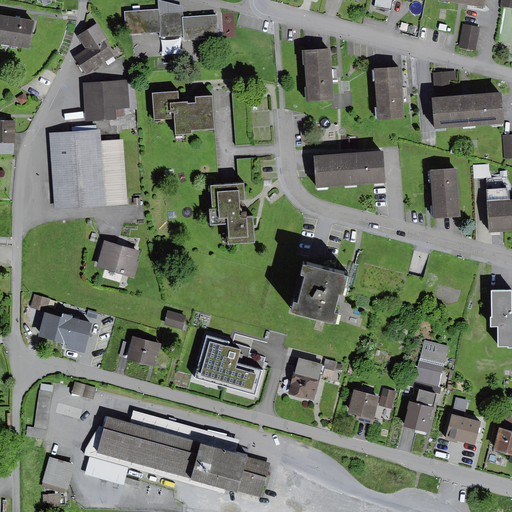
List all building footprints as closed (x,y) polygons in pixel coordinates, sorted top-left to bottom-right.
[(375,0),(374,7),(391,10),(393,2),(396,0),(375,0)] [(486,0),(438,0),(461,4),(485,8),(486,0)] [(159,9),(125,12),(127,36),(160,33),(160,38),(183,36),(184,41),(220,39),(219,16),(184,18),(183,6),(159,1),(159,9)] [(18,19),(0,16),(0,44),(30,49),(35,22),(18,19)] [(117,56),(97,24),(79,36),(87,49),(74,57),(86,76),(117,56)] [(480,27),(463,24),(459,48),(476,51),(480,27)] [(331,50),(303,51),(303,66),(306,66),(307,88),(305,88),(306,103),(334,101),(333,74),(331,50)] [(401,68),(374,70),(378,121),(405,119),(403,92),(401,68)] [(455,71),(433,74),(436,96),(450,95),(449,80),(455,80),(455,71)] [(128,80),(82,83),(85,122),(116,120),(116,110),(130,109),(128,82),(128,80)] [(128,82),(130,109),(130,110),(137,110),(134,81),(128,82)] [(244,89),(232,90),(236,146),(248,145),(244,89)] [(179,92),(152,94),(154,122),(175,120),(176,136),(191,135),(191,132),(215,130),(212,98),(196,99),(196,105),(188,105),(188,103),(179,104),(179,92)] [(24,94),(17,98),(21,105),(28,101),(24,94)] [(466,97),(432,99),(434,130),(504,124),(502,94),(466,97)] [(15,122),(0,122),(0,142),(13,143),(16,143),(15,122)] [(101,131),(51,134),(56,209),(127,205),(123,141),(102,142),(101,131)] [(511,135),(502,136),(504,159),(511,158),(511,135)] [(13,143),(0,142),(0,154),(13,155),(13,143)] [(383,153),(314,158),(316,188),(385,184),(383,153)] [(258,181),(256,158),(237,160),(239,182),(258,181)] [(489,164),(473,165),(474,179),(490,178),(489,164)] [(457,170),(431,171),(432,193),(434,218),(460,216),(457,170)] [(244,186),(212,188),(213,211),(210,211),(211,227),(227,226),(228,246),(255,244),(254,218),(247,219),(247,215),(240,215),(240,210),(239,202),(245,201),(244,186)] [(510,189),(487,190),(490,233),(511,231),(511,200),(511,201),(510,189)] [(140,252),(104,241),(96,268),(134,279),(139,263),(137,262),(140,252)] [(349,280),(304,268),(301,279),(305,280),(298,306),(295,305),(292,316),(335,328),(338,318),(334,317),(339,298),(344,300),(349,280)] [(511,293),(492,294),(493,318),(490,319),(490,328),(498,328),(498,348),(508,348),(508,350),(511,350),(511,315),(511,316),(511,293)] [(50,299),(34,295),(31,308),(40,311),(41,308),(49,306),(50,299)] [(188,317),(167,311),(164,324),(184,330),(188,317)] [(63,318),(45,314),(38,338),(68,345),(67,349),(84,354),(92,325),(72,320),(73,317),(64,315),(63,318)] [(231,343),(207,336),(194,379),(254,396),(261,373),(236,366),(240,352),(230,349),(231,343)] [(161,345),(134,338),(132,344),(128,359),(128,360),(154,366),(156,356),(158,357),(161,345)] [(449,347),(424,341),(420,358),(444,364),(449,347)] [(132,344),(123,342),(119,357),(128,359),(132,344)] [(406,354),(399,352),(398,359),(405,361),(406,354)] [(323,365),(299,358),(289,394),(313,400),(323,365)] [(438,387),(444,364),(420,358),(417,367),(410,365),(404,385),(440,395),(442,388),(438,387)] [(337,362),(326,359),(323,368),(335,371),(335,370),(337,363),(337,362)] [(96,389),(75,383),(72,394),(93,400),(96,389)] [(40,391),(52,393),(53,386),(41,384),(40,391)] [(397,393),(384,389),(379,405),(392,409),(397,393)] [(43,439),(45,439),(52,393),(40,391),(34,428),(28,427),(27,436),(35,438),(43,439)] [(379,398),(354,391),(347,414),(373,421),(379,398)] [(415,404),(410,403),(404,427),(428,433),(437,395),(419,391),(415,404)] [(456,398),(452,416),(464,419),(468,401),(456,398)] [(133,411),(129,425),(235,454),(238,441),(133,411)] [(464,419),(452,416),(445,440),(475,448),(482,424),(464,419)] [(261,497),(270,464),(235,454),(129,425),(107,417),(103,428),(100,427),(86,448),(85,455),(91,457),(86,475),(125,485),(130,465),(237,495),(238,492),(261,497)] [(501,428),(511,431),(511,419),(504,418),(501,428)] [(511,431),(501,428),(499,428),(493,452),(511,456),(510,462),(511,463),(511,431)] [(35,438),(34,447),(42,448),(43,439),(35,438)] [(75,465),(50,458),(43,483),(68,490),(75,465)] [(60,493),(43,494),(43,503),(49,503),(49,508),(61,507),(60,493)]
